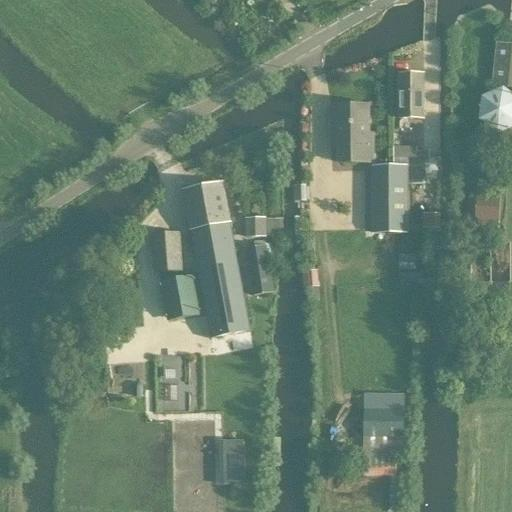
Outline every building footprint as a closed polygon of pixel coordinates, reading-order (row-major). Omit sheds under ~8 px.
[(496,44),(492,86),(497,86),(511,87),(511,44),(500,44),(496,44)] [(425,119),(425,75),(401,75),(402,120),(425,119)] [(511,94),(504,89),(482,98),(479,121),(498,134),(511,128),(511,94)] [(343,160),(374,161),(375,133),(371,133),(372,105),(334,104),(334,137),(343,137),(343,160)] [(375,184),(372,184),(373,234),(409,233),(408,168),(375,168),(375,184)] [(186,192),(199,264),(237,257),(223,185),(186,192)] [(469,238),(499,239),(501,197),(470,196),(469,238)] [(265,219),(247,219),(248,239),(266,239),(266,237),(282,237),(282,221),(265,222),(265,219)] [(157,273),(183,272),(180,234),(155,236),(157,273)] [(254,295),(274,292),(266,246),(247,249),(254,295)] [(250,329),(237,257),(199,264),(213,336),(250,329)] [(202,316),(194,277),(160,283),(167,322),(202,316)] [(364,458),(360,458),(360,461),(360,478),(395,478),(395,461),(395,458),(404,458),(404,439),(404,411),(364,411),(364,438),(364,458)]
